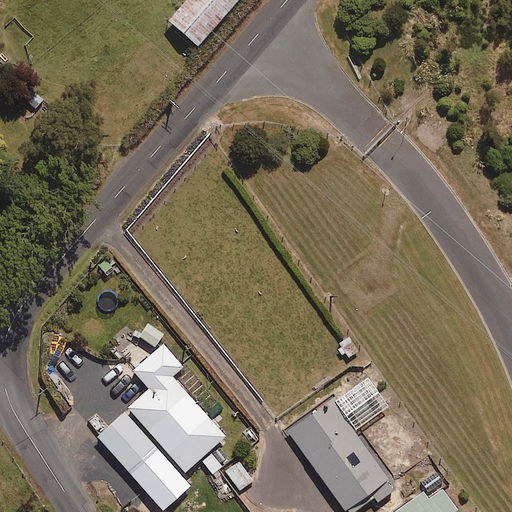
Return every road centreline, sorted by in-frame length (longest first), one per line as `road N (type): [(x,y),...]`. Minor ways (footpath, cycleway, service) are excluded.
road 1 (unclassified): [(287,0),(0,339)]
road 2 (unclassified): [(0,399),(73,511)]
